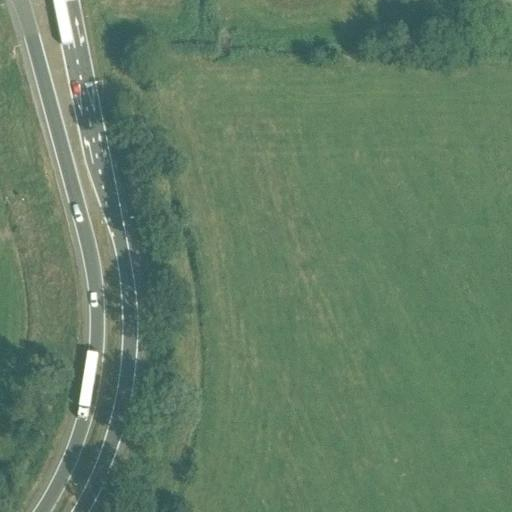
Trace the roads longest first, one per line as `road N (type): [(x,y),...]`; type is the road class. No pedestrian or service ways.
road 1 (motorway): [(20,0),(84,233),(96,310),(79,433),(39,511)]
road 2 (motorway): [(83,511),(114,444),(133,335),(122,227),(69,0)]
